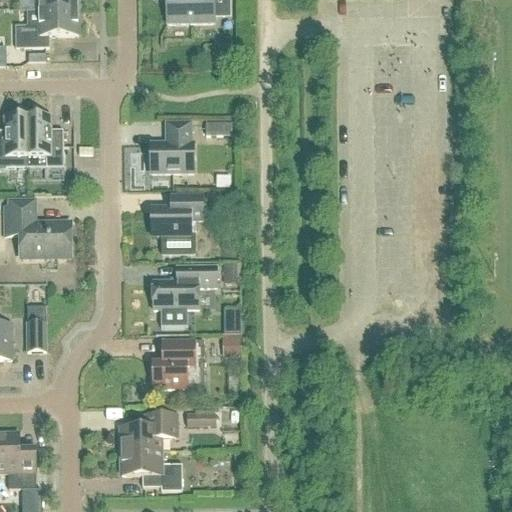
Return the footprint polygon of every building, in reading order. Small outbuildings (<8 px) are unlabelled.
[(39,0),(39,15),(77,14),(77,0),(24,0),(24,1),(39,0)] [(166,0),(167,28),(214,27),(214,2),(232,1),(232,0),(166,0)] [(49,41),(78,40),(77,14),(39,15),(27,15),(27,30),(15,30),(16,53),(49,53),(49,41)] [(435,238),(511,236),(511,179),(511,161),(502,161),(501,89),(450,90),(449,85),(432,85),(435,238)] [(344,135),(355,135),(355,116),(345,115),(344,135)] [(51,120),(28,121),(29,162),(64,161),(63,135),(51,135),(51,120)] [(28,173),(28,121),(4,121),(4,135),(0,135),(0,175),(6,176),(6,173),(28,173)] [(190,148),(190,128),(166,128),(167,148),(151,148),(151,178),(193,178),(193,148),(190,148)] [(206,140),(232,140),(232,128),(206,128),(206,140)] [(70,188),(56,188),(56,198),(70,198),(70,188)] [(152,241),(161,241),(161,261),(195,260),(195,238),(191,238),(190,225),(202,225),(202,200),(171,200),(171,212),(151,213),(152,241)] [(34,228),(33,206),(10,207),(10,212),(5,212),(5,240),(20,240),(20,262),(71,261),(71,228),(34,228)] [(237,287),(237,269),(223,269),(223,287),(237,287)] [(153,315),(161,314),(161,332),(187,332),(187,314),(199,314),(198,292),(216,292),(216,272),(188,272),(189,286),(176,286),(152,287),(153,315)] [(0,365),(12,365),(11,328),(0,328),(0,365)] [(27,328),(27,357),(46,357),(46,328),(27,328)] [(223,360),(241,360),(241,340),(223,340),(223,360)] [(152,394),(186,394),(186,402),(204,402),(203,345),(195,346),(161,346),(161,364),(159,367),(151,367),(152,394)] [(120,432),(121,456),(161,456),(161,443),(177,443),(176,419),(141,420),(141,432),(120,432)] [(187,431),(216,431),(216,419),(187,419),(187,431)] [(0,438),(0,478),(8,478),(8,494),(36,494),(35,457),(19,457),(19,438),(0,438)] [(161,456),(121,456),(121,481),(142,480),(142,492),(161,492),(161,496),(182,496),(182,469),(161,470),(161,456)] [(242,458),(234,460),(235,468),(244,466),(242,458)]
